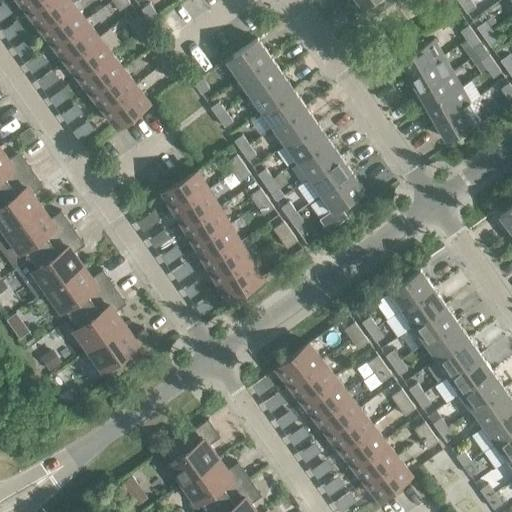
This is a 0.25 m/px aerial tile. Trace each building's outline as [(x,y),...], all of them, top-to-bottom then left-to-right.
[(43,0),(19,0),(29,12),(43,0)] [(73,3),(70,0),(43,0),(29,12),(41,28),(73,3)] [(130,3),(127,0),(112,0),(119,10),(130,3)] [(475,6),(470,0),(464,0),(460,3),(466,12),(475,6)] [(86,19),(73,3),(41,28),(54,44),(86,19)] [(152,5),(143,11),(149,19),(158,13),(152,5)] [(146,26),(139,16),(129,24),(136,34),(146,26)] [(98,35),(86,19),(54,44),(66,60),(98,35)] [(486,21),(477,27),(483,36),(492,30),(486,21)] [(475,34),(469,25),(460,32),(466,40),(475,34)] [(153,36),(146,26),(136,34),(143,43),(153,36)] [(499,39),(492,30),(483,36),(490,46),(499,39)] [(480,42),(475,34),(466,40),(471,48),(480,42)] [(111,51),(98,35),(66,60),(79,76),(111,51)] [(269,55),(257,38),(223,61),(236,79),(269,55)] [(400,59),(409,75),(444,55),(434,39),(425,44),(422,38),(404,50),(406,55),(400,59)] [(170,59),(163,50),(152,57),(159,67),(170,59)] [(123,67),(111,51),(79,76),(91,92),(123,67)] [(511,57),(509,54),(500,60),(507,70),(511,66),(511,57)] [(281,72),(269,55),(236,79),(248,95),(281,72)] [(453,71),(444,55),(409,75),(418,91),(453,71)] [(495,63),(489,55),(481,61),(486,69),(495,63)] [(177,69),(170,59),(159,67),(166,77),(177,69)] [(501,71),(495,63),(486,69),(492,77),(501,71)] [(136,84),(123,67),(91,92),(104,108),(136,84)] [(461,87),(453,71),(418,91),(427,106),(461,87)] [(293,89),(281,72),(248,95),(259,112),(293,89)] [(208,84),(202,76),(193,82),(199,91),(208,84)] [(149,101),(136,84),(104,108),(117,125),(149,101)] [(511,95),(511,87),(510,84),(501,91),(507,99),(511,95)] [(470,102),(461,87),(427,106),(436,122),(470,102)] [(305,105),(293,89),(259,112),(271,129),(305,105)] [(221,102),(212,109),(217,117),(226,110),(221,102)] [(480,119),(470,102),(436,122),(445,139),(480,119)] [(316,122),(305,105),(271,129),(283,146),(316,122)] [(232,119),(226,110),(217,117),(223,125),(232,119)] [(328,139),(316,122),(283,146),(295,162),(328,139)] [(244,136),(235,142),(241,150),(250,144),(244,136)] [(340,155),(328,139),(295,162),(306,179),(340,155)] [(255,152),(250,144),(241,150),(247,158),(255,152)] [(8,159),(0,146),(0,190),(31,168),(30,167),(29,167),(20,154),(21,153),(19,151),(8,159)] [(243,164),(236,154),(226,162),(233,171),(243,164)] [(352,172),(340,155),(306,179),(318,196),(352,172)] [(250,174),(243,164),(233,171),(240,181),(250,174)] [(32,169),(31,168),(0,190),(0,223),(5,231),(41,205),(32,193),(43,185),(42,183),(40,184),(31,170),(32,169)] [(268,169),(259,175),(264,183),(273,177),(268,169)] [(209,188),(198,170),(163,191),(174,209),(209,188)] [(364,190),(352,172),(318,196),(330,213),(321,220),(328,230),(361,207),(354,196),(364,190)] [(279,185),(273,177),(264,183),(270,192),(279,185)] [(267,197),(260,187),(249,195),(256,205),(267,197)] [(219,206),(209,188),(174,209),(185,227),(219,206)] [(274,207),(267,197),(256,205),(263,214),(274,207)] [(291,202),(282,209),(288,217),(297,211),(291,202)] [(511,204),(499,215),(511,230),(511,228),(511,204)] [(50,218),(41,205),(5,231),(26,260),(73,227),(72,226),(71,227),(61,214),(63,213),(61,210),(50,218)] [(230,223),(219,206),(185,227),(195,244),(230,223)] [(302,219),(297,211),(288,217),(294,225),(302,219)] [(290,231),(283,221),(273,228),(280,238),(290,231)] [(240,241),(230,223),(195,244),(206,262),(240,241)] [(74,228),(73,227),(26,260),(47,290),(83,264),(74,252),(85,244),(83,242),(82,242),(72,229),(74,228)] [(297,240),(290,231),(280,238),(287,248),(297,240)] [(251,258),(240,241),(206,262),(217,279),(251,258)] [(262,277),(251,258),(217,279),(228,297),(262,277)] [(92,277),(83,264),(47,290),(67,319),(114,286),(113,285),(112,286),(103,272),(104,272),(102,269),(92,277)] [(386,293),(399,310),(432,287),(420,269),(386,293)] [(115,287),(114,286),(67,319),(88,348),(124,323),(115,311),(126,303),(124,300),(123,301),(114,288),(115,287)] [(444,303),(432,287),(399,310),(410,327),(444,303)] [(456,320),(444,303),(410,327),(422,343),(456,320)] [(17,312),(8,318),(13,325),(22,319),(17,312)] [(372,317),(363,323),(368,331),(377,325),(372,317)] [(467,337),(456,320),(422,343),(434,360),(467,337)] [(361,331),(354,321),(344,329),(351,338),(361,331)] [(133,336),(124,323),(88,348),(110,379),(156,346),(155,344),(154,344),(144,331),(146,330),(144,328),(133,336)] [(383,333),(377,325),(368,331),(374,340),(383,333)] [(368,341),(361,331),(351,338),(357,348),(368,341)] [(479,353),(467,337),(434,360),(446,377),(479,353)] [(322,359),(308,342),(277,367),(290,384),(322,359)] [(53,349),(42,357),(51,370),(62,362),(53,349)] [(395,350),(386,357),(392,365),(401,359),(395,350)] [(491,370),(479,353),(446,377),(458,394),(491,370)] [(384,364),(377,355),(367,362),(374,372),(384,364)] [(334,375),(322,359),(290,384),(302,400),(334,375)] [(407,367),(401,359),(392,365),(398,373),(407,367)] [(391,374),(384,364),(374,372),(381,382),(391,374)] [(503,387),(491,370),(458,394),(470,411),(503,387)] [(347,391),(334,375),(302,400),(315,416),(347,391)] [(419,384),(410,390),(415,398),(424,392),(419,384)] [(511,405),(511,399),(503,387),(470,411),(481,427),(511,405)] [(408,398),(401,388),(390,395),(397,405),(408,398)] [(359,407),(347,391),(315,416),(328,432),(359,407)] [(430,400),(424,392),(415,398),(421,406),(430,400)] [(69,393),(64,396),(70,404),(78,399),(74,394),(69,393)] [(415,408),(408,398),(397,405),(404,415),(415,408)] [(511,430),(511,405),(481,427),(493,444),(511,430)] [(372,423),(359,407),(328,432),(340,448),(372,423)] [(209,420),(208,418),(161,451),(182,482),(218,456),(209,444),(220,436),(218,434),(217,435),(208,421),(209,420)] [(442,418),(434,424),(439,432),(448,426),(442,418)] [(431,431),(424,421),(414,429),(421,438),(431,431)] [(385,439),(372,423),(340,448),(353,464),(385,439)] [(454,434),(448,426),(439,432),(445,440),(454,434)] [(511,455),(511,430),(493,444),(505,461),(511,455)] [(438,441),(431,431),(421,438),(428,448),(438,441)] [(397,455),(385,439),(353,464),(365,480),(397,455)] [(466,451),(457,457),(463,465),(472,459),(466,451)] [(410,472),(397,455),(365,480),(379,497),(410,472)] [(227,469),(218,456),(182,482),(203,511),(250,478),(249,477),(247,478),(238,465),(239,464),(238,461),(227,469)] [(477,467),(472,459),(463,465),(468,474),(477,467)] [(132,475),(122,482),(128,491),(138,484),(132,475)] [(250,479),(250,478),(203,511),(257,511),(251,503),(262,495),(260,492),(258,493),(249,480),(250,479)] [(489,484),(481,491),(486,499),(495,492),(489,484)] [(501,501),(495,492),(486,499),(492,507),(501,501)]
